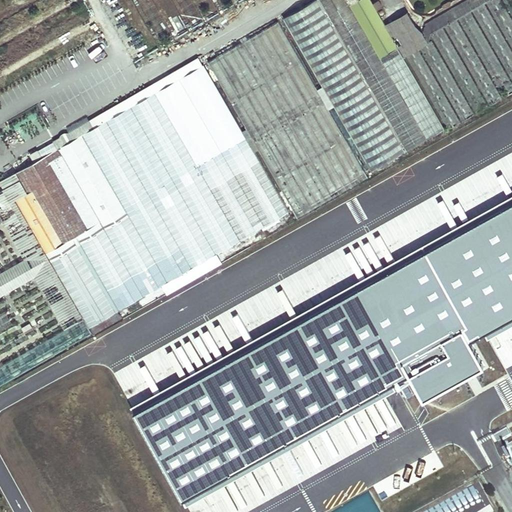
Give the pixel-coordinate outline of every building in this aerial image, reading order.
[(168,281),(289,212),(255,152),(260,149),(298,216),(368,177),(329,108),(335,106),(372,170),(445,129),(398,48),(381,57),(350,4),(348,0),(314,0),(284,18),(323,86),(318,89),(279,21),(209,62),(247,128),(243,131),(204,64),(98,126),(94,119),(55,141),(59,148),(82,135),(168,281)] [(381,57),(398,48),(377,11),(382,7),(378,0),(373,3),(370,0),(356,0),(350,4),(381,57)] [(466,0),(425,24),(424,31),(430,41),(431,34),(442,27),(444,26),(457,19),(459,17),(470,11),(473,10),(484,3),(486,2),(489,0),(466,0)] [(511,46),(511,19),(501,0),(489,0),(486,2),(511,46)] [(511,0),(503,0),(511,15),(511,0)] [(511,77),(511,51),(484,3),(473,10),(511,77)] [(504,97),(511,92),(511,83),(470,11),(459,17),(504,97)] [(407,29),(401,19),(390,25),(397,36),(407,29)] [(491,105),(502,98),(457,19),(444,26),(491,105)] [(442,27),(431,34),(477,113),(488,106),(442,27)] [(99,36),(82,45),(90,59),(107,50),(99,36)] [(475,114),(432,41),(420,47),(463,121),(475,114)] [(460,122),(418,49),(406,56),(448,129),(460,122)] [(10,125),(19,142),(43,130),(34,113),(10,125)] [(168,281),(82,135),(59,148),(17,171),(29,192),(16,199),(89,327),(90,326),(94,334),(122,318),(119,311),(168,281)] [(0,366),(0,385),(92,333),(89,327),(16,199),(29,192),(17,171),(0,180),(0,181),(4,188),(0,190),(0,215),(25,258),(0,272),(0,296),(35,277),(65,329),(0,366)] [(511,195),(131,405),(186,503),(397,388),(392,382),(409,375),(423,395),(483,363),(471,337),(485,331),(489,337),(511,323),(511,195)]
